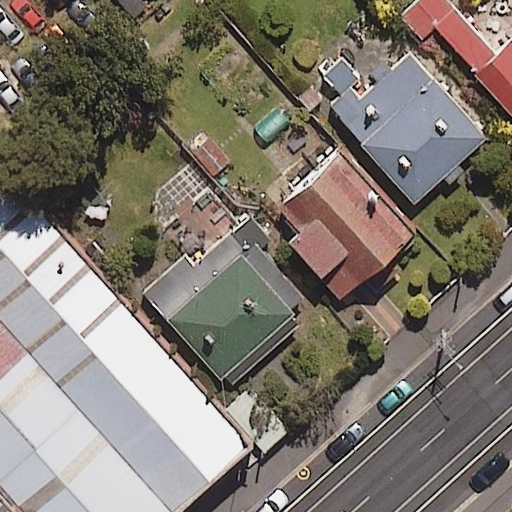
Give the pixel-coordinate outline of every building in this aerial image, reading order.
[(511,44),(503,52),(457,0),(423,0),(406,15),(425,37),(441,24),(511,105),(511,44)] [(158,511),(248,432),(0,154),(0,72),(16,56),(0,40),(0,511),(158,511)] [(492,139),(419,53),(371,93),(343,60),(328,73),(346,95),(335,104),(418,201),(492,139)] [(316,147),(259,67),(220,95),(240,123),(199,153),(235,204),(316,147)] [(336,152),(271,208),(292,232),(284,238),(334,298),(407,236),(336,152)] [(234,388),(318,313),(261,249),(267,244),(249,223),(199,267),(189,256),(149,292),(234,388)]
